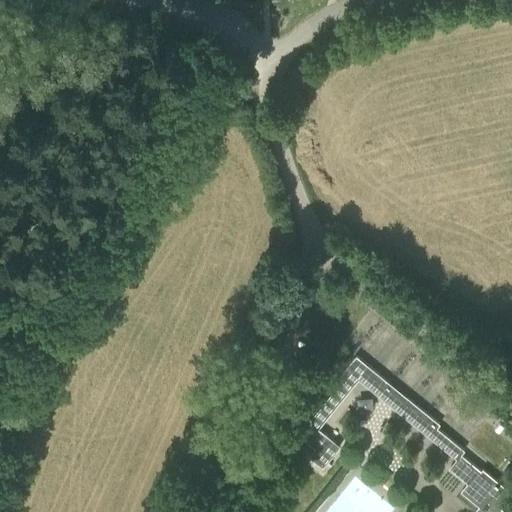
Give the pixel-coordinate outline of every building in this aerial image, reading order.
[(382,377),(360,359),(337,387),(346,394),(359,378),(372,389),(382,377)] [(396,388),(386,401),(419,427),(429,415),(396,388)] [(437,427),(430,436),(457,458),(461,454),(464,450),(437,427)] [(323,467),(340,446),(321,430),(311,444),(316,448),(310,456),(323,467)] [(511,492),(482,469),(481,470),(473,463),(461,477),(468,482),(461,491),(479,505),(473,511),(505,511),(499,507),(511,492)]
